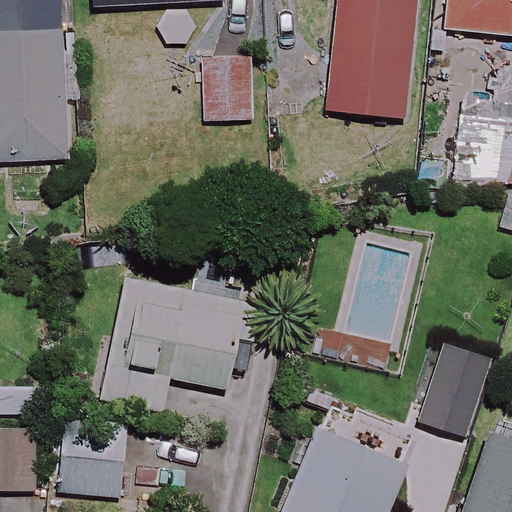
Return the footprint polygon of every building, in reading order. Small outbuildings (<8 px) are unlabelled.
[(0,0),(0,164),(66,162),(59,0),(0,0)] [(225,1),(224,0),(93,0),(94,10),(225,1)] [(413,0),(333,0),(322,112),(402,120),(413,0)] [(511,0),(445,0),(443,32),(511,37),(511,0)] [(245,123),(247,59),(206,58),(204,122),(245,123)] [(167,381),(224,393),(228,373),(248,377),(263,309),(124,279),(98,400),(160,413),(167,381)] [(480,392),(451,384),(438,429),(466,438),(480,392)] [(0,490),(31,492),(35,392),(0,390),(0,490)] [(126,427),(65,418),(55,491),(115,500),(126,427)] [(385,511),(404,468),(315,431),(281,511),(385,511)] [(511,511),(511,444),(486,436),(461,511),(511,511)]
